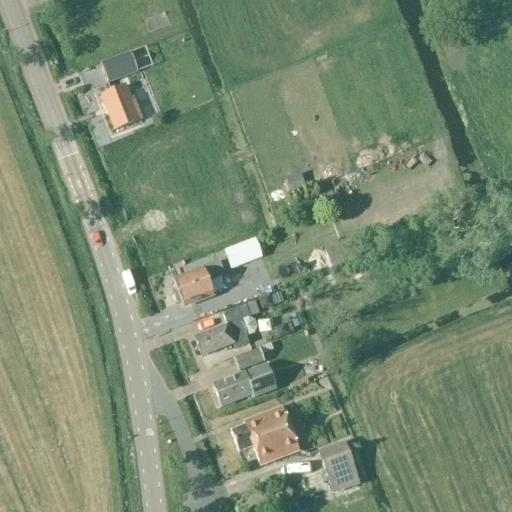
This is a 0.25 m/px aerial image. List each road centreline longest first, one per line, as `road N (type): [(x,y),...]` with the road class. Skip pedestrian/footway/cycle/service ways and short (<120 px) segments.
road 1 (tertiary): [(135,378),(110,271),(7,0)]
road 2 (unclassified): [(135,378),(164,397),(208,511)]
road 3 (tertiary): [(152,511),(135,378)]
